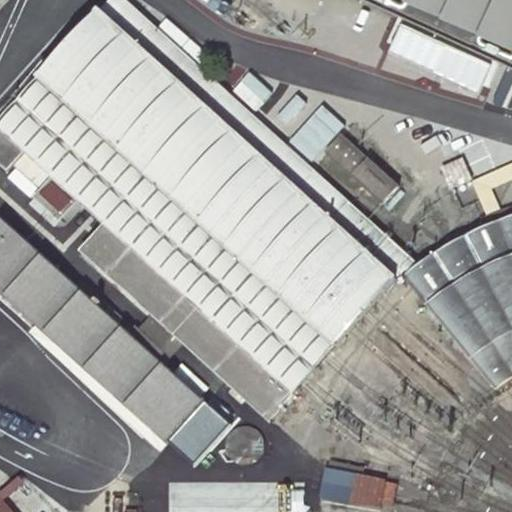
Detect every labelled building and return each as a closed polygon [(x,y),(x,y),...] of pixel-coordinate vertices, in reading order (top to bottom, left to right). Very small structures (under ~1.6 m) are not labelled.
[(78,245),(270,422),(308,381),(328,358),(354,331),(368,315),(381,301),(408,274),(418,267),(312,171),(318,164),(316,162),(325,152),(342,135),(343,134),(308,102),(299,112),(253,70),(230,96),(125,0),(111,0),(82,33),(71,46),(58,60),(35,85),(18,104),(0,124),(0,157),(11,167),(27,148),(30,151),(20,162),(42,182),(35,190),(59,213),(77,194),(103,218),(78,245)] [(511,0),(367,0),(511,68),(511,0)] [(399,187),(342,135),(325,152),(382,205),(399,187)] [(473,179),(464,160),(443,169),(452,188),(473,179)] [(207,401),(6,218),(0,224),(0,291),(168,444),(207,401)] [(511,218),(481,230),(450,246),(443,249),(418,267),(408,274),(499,387),(506,383),(511,378),(511,218)] [(227,442),(226,448),(226,450),(229,456),(234,462),(241,464),(248,464),(254,461),(259,455),(261,450),(260,443),(257,436),(253,432),(246,430),(239,430),(236,431),(231,435),(229,437),(227,442)]
